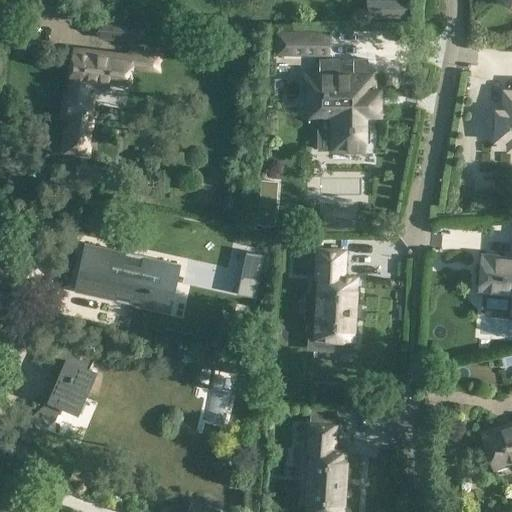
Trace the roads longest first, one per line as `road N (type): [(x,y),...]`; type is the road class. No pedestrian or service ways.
road 1 (residential): [(417,259),(454,46),(451,0)]
road 2 (residential): [(430,511),(410,381)]
